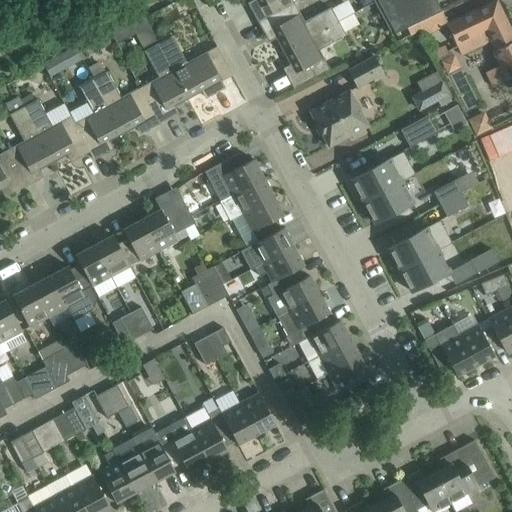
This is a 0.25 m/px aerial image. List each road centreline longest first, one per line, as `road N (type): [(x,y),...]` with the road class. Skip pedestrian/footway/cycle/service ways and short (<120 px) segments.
road 1 (residential): [(303,450),(222,314),(0,431)]
road 2 (residential): [(425,422),(267,119)]
road 3 (residential): [(0,260),(267,119)]
road 4 (residential): [(303,450),(343,466),(425,422)]
road 5 (residential): [(190,511),(303,450)]
road 6 (residential): [(267,119),(206,12)]
